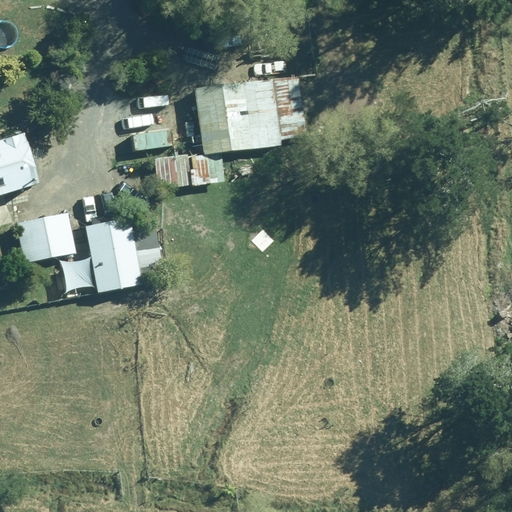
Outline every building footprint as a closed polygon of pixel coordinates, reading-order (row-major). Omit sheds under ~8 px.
[(241,50),(199,45),(197,64),(239,69),(241,50)] [(199,156),(152,163),(156,193),(225,183),(221,157),(282,149),(281,144),(300,142),(288,54),(249,60),(252,86),(190,95),(199,156)] [(145,126),(115,129),(118,155),(147,152),(145,126)] [(17,141),(0,145),(0,198),(31,190),(17,141)] [(64,212),(8,224),(18,268),(74,255),(64,212)] [(126,219),(82,227),(95,297),(138,288),(136,278),(162,273),(154,231),(129,235),(126,219)]
